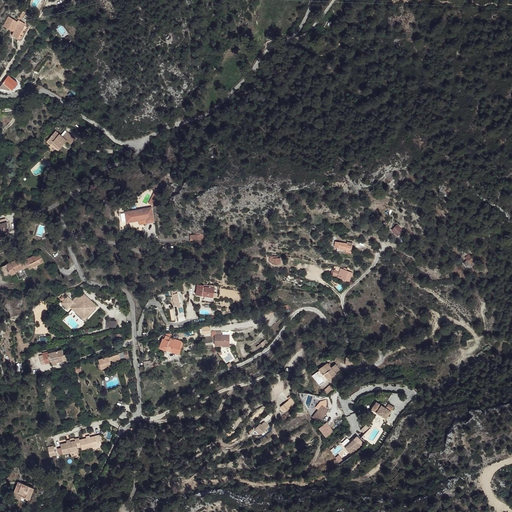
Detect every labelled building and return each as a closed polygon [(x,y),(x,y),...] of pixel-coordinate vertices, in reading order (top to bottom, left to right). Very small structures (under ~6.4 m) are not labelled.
[(18,21),(18,20),(19,20),(21,18),(22,19),(26,13),(23,11),(19,17),(18,17),(17,18),(15,20),(18,21)] [(12,35),(21,41),(25,33),(25,32),(28,25),(19,20),(18,20),(18,21),(15,20),(9,16),(3,26),(12,31),(13,30),(14,31),(12,35)] [(32,60),(28,65),(33,69),(37,63),(32,60)] [(17,83),(8,76),(3,82),(0,86),(0,88),(10,90),(11,88),(12,90),(17,83)] [(56,126),(50,134),(53,137),(52,139),(60,145),(66,137),(70,140),(75,134),(66,128),(63,131),(56,126)] [(410,183),(403,177),(401,180),(408,186),(410,183)] [(152,203),(156,204),(162,193),(158,191),(152,203)] [(156,208),(129,210),(130,221),(142,220),(150,220),(150,221),(157,221),(156,208)] [(398,223),(393,229),(399,234),(404,229),(398,223)] [(344,240),(332,237),(331,242),(335,243),(335,245),(342,246),(342,248),(348,249),(349,243),(344,242),(344,240)] [(40,248),(25,255),(27,261),(42,254),(40,248)] [(23,252),(7,260),(11,270),(16,268),(15,268),(24,264),(28,263),(29,265),(44,258),(42,254),(27,261),(25,255),(23,252)] [(470,254),(466,259),(469,262),(474,258),(470,254)] [(11,270),(7,260),(0,263),(5,273),(11,270)] [(341,266),(338,275),(351,279),(353,270),(341,266)] [(201,281),(200,289),(206,290),(205,292),(218,294),(219,285),(218,285),(212,284),(208,284),(208,282),(201,281)] [(184,302),(181,288),(176,289),(178,299),(179,303),(184,302)] [(82,295),(70,307),(82,318),(94,306),(82,295)] [(66,296),(60,302),(66,308),(72,302),(66,296)] [(202,334),(210,334),(210,326),(202,326),(202,334)] [(216,333),(215,333),(215,343),(230,342),(229,332),(221,333),(216,333)] [(161,346),(167,349),(170,339),(171,337),(171,336),(172,333),(165,335),(161,346)] [(170,339),(167,349),(179,353),(179,352),(183,340),(171,336),(171,337),(170,339)] [(40,353),(43,363),(49,361),(59,358),(58,354),(62,353),(60,347),(40,353)] [(50,363),(63,359),(62,353),(58,354),(59,358),(49,361),(50,363)] [(98,358),(100,367),(110,365),(109,362),(120,359),(118,354),(107,357),(107,355),(98,358)] [(145,360),(146,368),(156,364),(152,359),(145,360)] [(326,360),(317,367),(321,373),(322,372),(326,378),(335,372),(335,371),(330,365),(326,360)] [(335,362),(330,365),(335,371),(339,367),(335,362)] [(329,382),(323,388),(324,390),(328,394),(334,388),(329,382)] [(170,397),(172,401),(181,397),(178,392),(170,397)] [(284,413),(296,404),(291,398),(279,407),(284,413)] [(377,412),(386,418),(391,410),(386,407),(377,401),(372,408),(377,412)] [(311,415),(318,421),(328,408),(321,403),(311,415)] [(377,412),(376,415),(384,420),(386,418),(377,412)] [(333,419),(327,424),(332,430),(342,423),(340,421),(336,423),(333,419)] [(259,422),(254,427),(260,432),(265,427),(259,422)] [(365,422),(359,428),(363,432),(369,426),(365,422)] [(59,445),(61,451),(69,449),(76,447),(76,444),(80,444),(80,446),(91,444),(96,443),(96,441),(100,440),(98,432),(89,434),(85,435),(78,436),(77,434),(73,435),(74,437),(65,439),(58,441),(59,445)] [(344,445),(348,450),(356,443),(352,438),(344,445)] [(13,479),(10,489),(14,490),(13,492),(23,496),(26,496),(30,484),(13,479)] [(14,490),(10,489),(9,492),(12,494),(11,496),(16,498),(16,497),(19,498),(23,496),(13,492),(14,490)]
